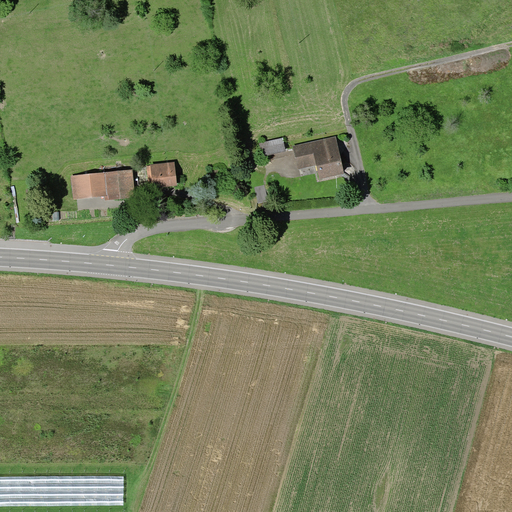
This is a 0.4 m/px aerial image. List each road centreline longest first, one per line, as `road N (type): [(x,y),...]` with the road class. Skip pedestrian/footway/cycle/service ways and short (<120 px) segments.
road 1 (residential): [(511,195),(144,229),(127,238),(115,265)]
road 2 (secondary): [(511,337),(354,301),(115,265)]
road 3 (track): [(511,43),(347,87),(367,207)]
